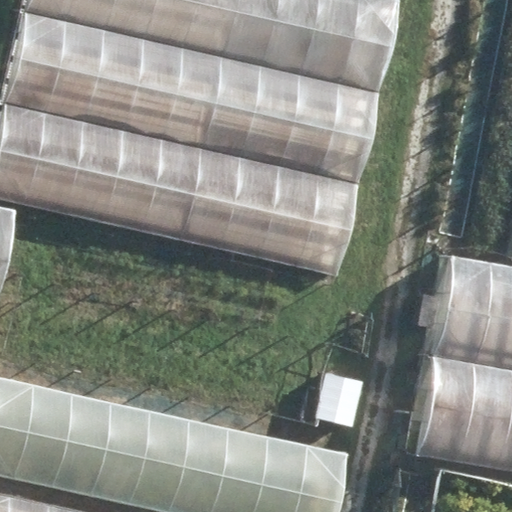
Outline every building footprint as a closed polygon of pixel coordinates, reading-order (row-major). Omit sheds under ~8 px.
[(26,0),(0,114),(0,198),(335,275),(397,0),(394,0),(26,0)] [(511,470),(511,265),(450,253),(419,453),(511,470)] [(332,511),(345,454),(0,377),(0,476),(159,511),(332,511)] [(511,511),(511,483),(424,468),(416,511),(511,511)] [(84,511),(0,493),(0,511),(84,511)]
